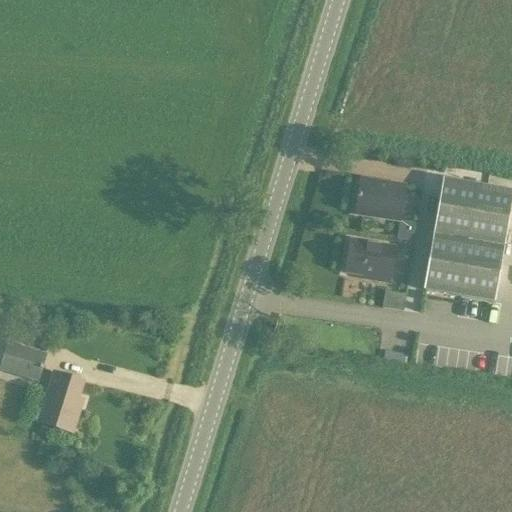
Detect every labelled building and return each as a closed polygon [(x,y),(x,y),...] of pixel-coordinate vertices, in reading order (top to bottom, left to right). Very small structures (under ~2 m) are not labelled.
[(494,303),(511,196),(511,191),(441,180),(422,291),(494,303)] [(403,188),(360,181),(354,215),(398,222),(403,188)] [(414,241),(418,224),(403,220),(398,238),(414,241)] [(350,243),(344,275),(372,279),(372,283),(388,285),(393,250),(350,243)] [(388,289),(384,305),(405,310),(408,294),(388,289)] [(46,355),(7,343),(0,366),(0,370),(37,384),(46,355)] [(80,412),(74,410),(82,385),(52,375),(37,422),(73,433),(80,412)]
